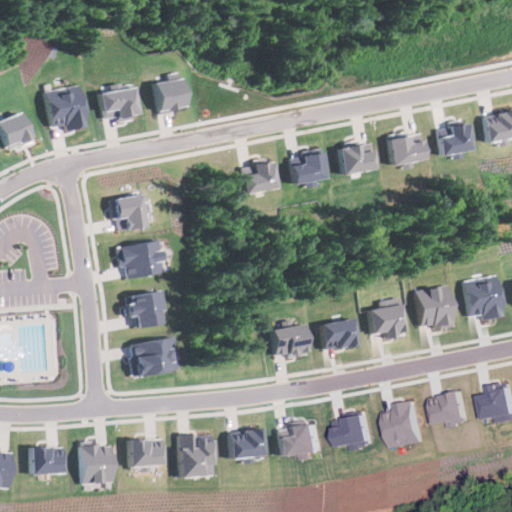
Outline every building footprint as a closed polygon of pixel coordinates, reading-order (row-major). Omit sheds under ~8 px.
[(178,107),(172,76),(145,82),(152,112),(178,107)] [(82,125),(75,84),(42,90),(49,126),(62,124),(62,129),(82,125)] [(94,91),(98,118),(111,116),(111,119),(131,116),(127,86),(94,91)] [(485,141),(511,137),(511,108),(481,113),(485,141)] [(0,118),(0,130),(7,149),(31,140),(20,111),(0,118)] [(437,155),(471,148),(466,121),(445,125),(446,134),(434,136),(437,155)] [(421,158),(417,133),(385,137),(388,164),(400,163),(401,168),(411,166),(410,160),(421,158)] [(335,148),(340,174),(373,167),(367,141),(335,148)] [(291,183),(303,181),(304,187),(314,185),(313,179),(323,177),(318,151),(298,155),(300,162),(287,165),(291,183)] [(238,174),(242,193),(274,187),(269,160),(249,163),(251,172),(238,174)] [(104,197),(107,219),(113,218),(114,229),(140,226),(139,213),(142,212),(139,193),(104,197)] [(113,246),(117,267),(122,266),(125,277),(160,271),(154,238),(113,246)] [(483,319),(503,315),(495,274),(462,280),(469,315),(481,313),(483,319)] [(454,325),(446,283),(413,289),(420,325),(432,323),(433,329),(454,325)] [(162,309),(160,289),(122,294),(125,315),(132,314),(133,326),(159,323),(157,310),(162,309)] [(384,338),(405,333),(398,302),(366,309),(371,333),(383,331),(384,338)] [(318,322),(323,349),(355,343),(350,316),(318,322)] [(268,328),(273,354),(285,352),(286,357),(306,353),(300,322),(268,328)] [(133,375),(177,367),(171,335),(127,343),(133,375)] [(480,418),(493,417),(493,422),(511,419),(508,382),(487,385),(488,393),(477,394),(480,418)] [(426,396),(430,423),(446,421),(446,423),(464,420),(459,391),(426,396)] [(384,447),(417,441),(410,399),(388,403),(389,409),(378,411),(384,447)] [(365,440),(361,414),(340,417),(342,425),(330,427),(333,445),(365,440)] [(316,451),(312,423),(291,426),(293,434),(280,436),(283,455),(296,453),(297,459),(307,457),(306,452),(316,451)] [(229,430),(232,458),(244,456),(244,461),(265,459),(261,427),(229,430)] [(213,438),(194,439),(193,433),(179,433),(181,476),(205,475),(205,463),(214,463),(213,438)] [(130,465),(164,464),(163,438),(130,438),(130,465)] [(79,441),(81,475),(92,474),(93,482),(114,481),(113,445),(100,445),(100,440),(79,441)] [(0,486),(10,487),(12,451),(1,451),(1,444),(0,443),(0,486)] [(63,472),(63,445),(30,446),(30,473),(63,472)]
